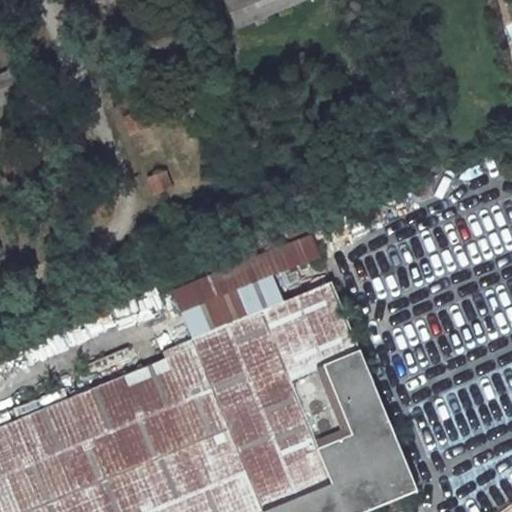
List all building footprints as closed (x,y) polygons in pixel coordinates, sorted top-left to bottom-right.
[(0,0),(0,12),(15,6),(12,0),(0,0)] [(225,0),(238,27),(303,0),(225,0)] [(174,21),(128,41),(137,63),(183,42),(174,21)] [(369,51),(365,33),(349,36),(353,54),(369,51)] [(40,59),(0,75),(0,104),(50,84),(40,59)] [(139,114),(124,120),(129,133),(144,127),(139,114)] [(320,128),(276,140),(282,160),(326,147),(320,128)] [(78,138),(63,145),(69,158),(83,152),(78,138)] [(18,163),(3,168),(8,182),(23,176),(18,163)] [(163,175),(149,181),(155,194),(169,188),(163,175)] [(103,199),(88,205),(93,218),(107,212),(103,199)] [(238,217),(225,221),(229,235),(243,230),(238,217)] [(41,223),(27,229),(33,243),(47,237),(41,223)] [(309,237),(172,292),(181,315),(203,306),(214,332),(248,318),(238,291),(319,259),(309,237)] [(178,239),(164,245),(170,261),(184,255),(178,239)] [(118,263),(104,269),(109,284),(124,278),(118,263)] [(133,362),(0,415),(0,511),(370,511),(417,493),(329,285),(248,318),(214,332),(162,354),(164,361),(137,372),(133,362)] [(57,287),(44,293),(49,307),(63,301),(57,287)]
